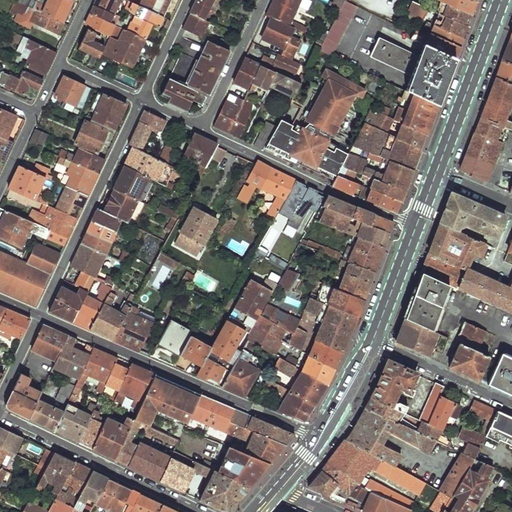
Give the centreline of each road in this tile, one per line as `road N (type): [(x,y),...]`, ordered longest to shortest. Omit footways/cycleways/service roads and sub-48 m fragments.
road 1 (residential): [(39,311),(318,435)]
road 2 (residential): [(416,224),(201,129)]
road 3 (residential): [(39,311),(140,100)]
road 4 (residential): [(202,511),(0,415)]
road 5 (primary): [(435,172),(499,0)]
road 6 (residential): [(511,405),(372,341)]
road 7 (residential): [(201,129),(264,0)]
road 8 (primary): [(372,341),(416,224)]
